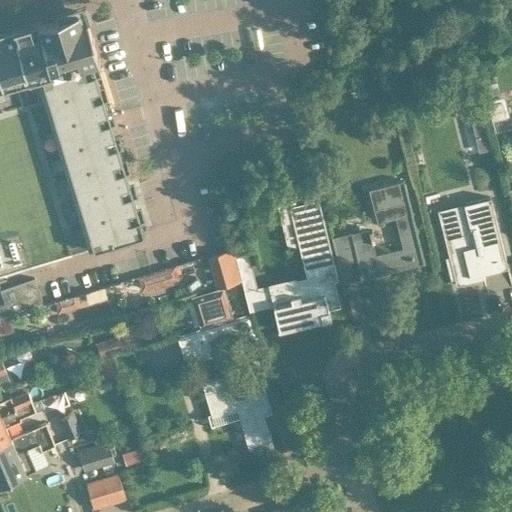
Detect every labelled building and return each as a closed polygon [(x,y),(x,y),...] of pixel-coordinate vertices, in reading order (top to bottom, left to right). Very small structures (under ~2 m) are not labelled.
[(0,273),(139,232),(146,230),(145,227),(142,228),(136,207),(128,182),(92,62),(93,62),(97,60),(100,60),(99,57),(94,39),(93,36),(89,22),(88,19),(85,20),(82,21),(80,13),(79,11),(75,12),(59,17),(58,16),(55,17),(40,22),(40,21),(15,28),(15,27),(0,31),(0,273)] [(378,94),(375,102),(386,107),(389,98),(378,94)] [(504,94),(488,98),(492,118),(509,114),(504,94)] [(485,116),(472,120),(480,151),(493,148),(485,116)] [(332,235),(334,244),(339,264),(358,259),(361,271),(359,271),(361,277),(424,262),(412,213),(413,213),(405,179),(370,187),(378,221),(384,220),(384,219),(396,217),(404,247),(376,254),(373,241),(375,240),(372,229),(369,229),(370,232),(353,236),(352,230),(332,235)] [(456,284),(473,280),(472,276),(481,274),(482,278),(484,277),(481,268),(505,262),(506,266),(507,266),(490,196),(464,203),(467,215),(454,218),(453,216),(449,217),(450,219),(443,221),(440,209),(438,209),(456,284)] [(295,276),(269,283),(278,323),(277,324),(279,329),(324,318),(322,310),(340,305),(315,199),(286,206),(301,269),(294,271),(295,276)] [(234,248),(208,255),(217,287),(243,280),(237,258),(234,248)] [(249,255),(237,258),(243,280),(245,290),(258,287),(249,255)] [(160,269),(137,276),(141,289),(164,283),(160,269)] [(0,316),(5,315),(8,314),(43,303),(35,278),(1,290),(6,302),(0,304),(0,316)] [(194,297),(202,324),(231,315),(223,288),(194,297)] [(70,297),(57,301),(60,311),(73,307),(70,297)] [(186,364),(233,350),(238,371),(201,381),(211,416),(237,408),(250,453),(273,446),(264,413),(270,411),(270,413),(272,413),(257,365),(246,368),(239,342),(258,336),(251,312),(177,334),(186,364)] [(0,333),(5,332),(3,324),(10,322),(8,314),(5,315),(0,316),(0,333)] [(96,342),(100,355),(126,347),(123,334),(96,342)] [(98,360),(103,376),(115,372),(110,356),(98,360)] [(0,385),(11,383),(6,371),(7,371),(2,359),(0,359),(0,385)] [(0,415),(37,399),(33,389),(12,398),(11,395),(0,400),(0,415)] [(67,391),(42,397),(45,409),(70,402),(67,391)] [(0,443),(47,423),(46,422),(12,437),(7,426),(22,419),(21,417),(44,407),(40,398),(37,399),(0,415),(0,443)] [(59,416),(68,437),(83,431),(74,410),(59,416)] [(47,423),(0,443),(0,484),(36,468),(28,448),(40,443),(44,450),(56,445),(47,423)] [(109,441),(95,445),(101,465),(116,461),(109,441)] [(119,473),(103,478),(110,502),(126,497),(119,473)] [(86,483),(88,488),(94,507),(110,502),(103,478),(86,483)]
